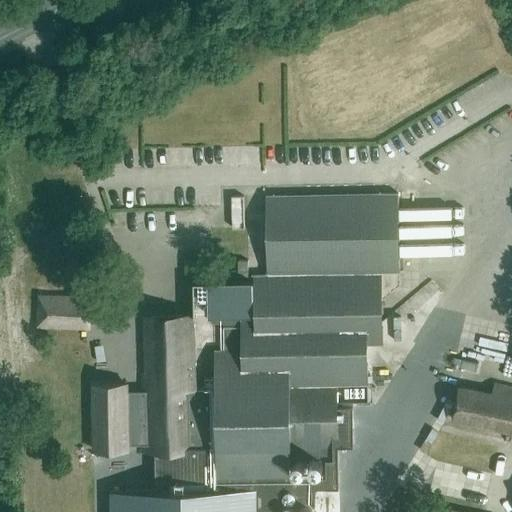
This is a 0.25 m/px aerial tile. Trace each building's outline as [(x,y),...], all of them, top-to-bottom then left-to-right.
[(144,443),(144,452),(153,452),(177,451),(192,451),(192,452),(193,452),(193,450),(193,447),(217,447),(217,448),(218,478),(290,476),(290,480),(325,479),(325,459),(333,459),(332,446),(339,445),(355,445),(354,401),(368,401),(367,346),(382,345),(381,274),(399,274),(397,193),(265,196),(267,277),(254,277),(254,281),(208,282),(208,317),(241,316),(242,351),(232,352),(213,352),(214,376),(197,377),(197,386),(214,386),(214,389),(194,389),(193,315),(146,316),(147,372),(142,372),(143,383),(143,391),(128,391),(128,383),(128,382),(90,383),(91,452),(128,451),(128,443),(144,443)] [(243,229),(243,197),(231,198),(232,230),(243,229)] [(0,338),(21,337),(18,282),(0,283),(0,338)] [(406,299),(413,317),(447,304),(440,286),(406,299)] [(508,360),(511,333),(490,330),(489,336),(463,333),(460,354),(508,360)] [(511,386),(495,383),(493,393),(458,385),(450,421),(511,434),(511,386)] [(177,451),(153,452),(154,492),(110,493),(110,511),(257,511),(257,490),(339,489),(339,445),(332,446),(333,459),(325,459),(325,479),(290,480),(290,476),(218,478),(178,478),(177,451)]
